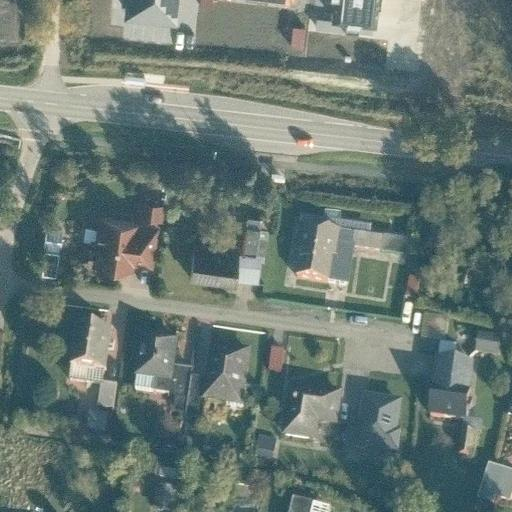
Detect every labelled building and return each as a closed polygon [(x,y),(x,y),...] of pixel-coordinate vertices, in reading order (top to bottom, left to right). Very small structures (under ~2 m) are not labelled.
[(189,0),(126,0),(126,8),(187,16),(189,0)] [(377,0),(331,0),(330,12),(375,17),(377,0)] [(149,218),(165,217),(164,198),(148,199),(149,218)] [(150,271),(157,224),(106,217),(100,264),(150,271)] [(43,244),(59,247),(62,225),(46,222),(43,244)] [(387,236),(298,223),(289,284),(351,293),(356,255),(384,259),(387,236)] [(236,248),(195,242),(190,281),(231,286),(236,248)] [(109,335),(76,330),(69,373),(101,379),(109,335)] [(478,333),(477,353),(502,354),(503,334),(478,333)] [(175,344),(139,338),(130,388),(167,394),(170,370),(175,344)] [(246,353),(211,348),(205,382),(203,403),(238,408),(246,353)] [(272,349),(270,371),(286,372),(288,351),(272,349)] [(475,365),(441,360),(432,420),(466,424),(475,365)] [(188,380),(188,372),(170,370),(167,394),(165,418),(184,419),(188,380)] [(184,419),(202,420),(203,403),(205,382),(188,380),(184,419)] [(342,395),(285,387),(278,437),(316,443),(318,430),(337,433),(342,395)] [(114,410),(115,390),(101,389),(100,409),(114,410)] [(407,408),(391,406),(388,430),(404,432),(407,408)] [(106,433),(110,414),(90,410),(87,429),(106,433)] [(476,458),(477,435),(464,434),(463,457),(476,458)] [(273,455),(277,438),(262,435),(258,451),(273,455)] [(511,498),(511,475),(490,471),(483,499),(510,506),(511,498)] [(156,507),(174,510),(178,486),(160,484),(156,507)]
